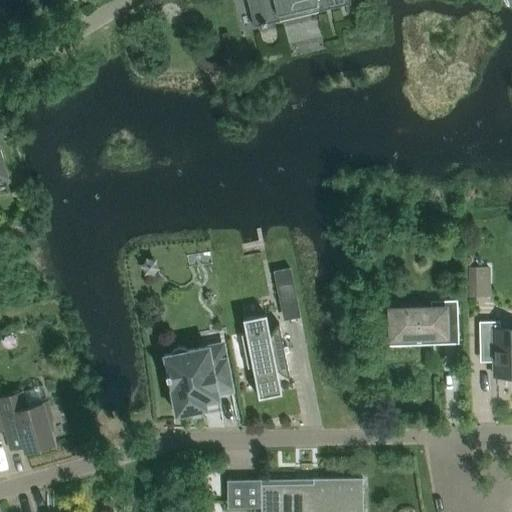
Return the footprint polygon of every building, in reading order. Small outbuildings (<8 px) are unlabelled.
[(246,0),(253,27),(261,25),(261,26),(266,25),(266,24),(280,20),(280,19),(279,19),(278,14),(317,5),(318,10),(317,10),(317,11),(350,3),(349,0),(246,0)] [(469,267),(469,291),(486,291),(486,267),(469,267)] [(292,269),(276,272),(283,303),(298,300),(292,269)] [(442,333),(442,335),(458,334),(456,300),(430,301),(430,309),(391,310),(391,326),(380,327),(380,325),(379,325),(379,346),(400,345),(400,344),(399,344),(399,336),(432,335),(433,366),(435,366),(434,333),(442,333)] [(283,346),(278,322),(276,324),(274,326),(272,329),(271,331),(269,334),(265,314),(242,318),(245,333),(240,334),(247,367),(252,366),(258,397),(281,392),(276,368),(278,370),(281,372),(283,373),(286,375),(289,376),(284,352),(288,351),(287,345),(283,346)] [(499,321),(478,321),(479,355),(490,355),(493,359),(494,376),(511,375),(511,328),(499,329),(499,321)] [(166,377),(168,377),(176,414),(190,411),(192,414),(220,409),(219,400),(221,400),(220,391),(235,388),(226,343),(208,346),(188,350),(184,347),(178,347),(173,350),(170,354),(164,355),(167,372),(165,372),(166,377)] [(0,412),(5,430),(5,432),(11,450),(24,447),(26,451),(53,443),(47,420),(48,420),(52,419),(49,408),(47,401),(27,407),(22,391),(0,397),(0,412)] [(260,484),(260,511),(362,511),(362,477),(312,478),(312,488),(300,488),(300,483),(260,484)]
